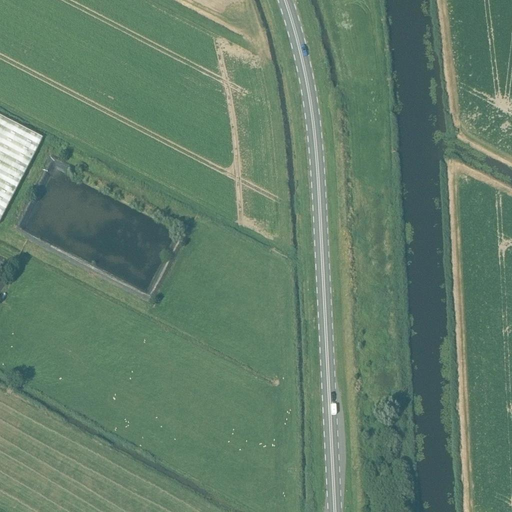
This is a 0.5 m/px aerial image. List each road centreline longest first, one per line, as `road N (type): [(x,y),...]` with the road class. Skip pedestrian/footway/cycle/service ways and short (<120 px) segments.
road 1 (primary): [(334,511),(314,138),(284,0)]
road 2 (track): [(470,511),(452,172),(511,196)]
road 3 (track): [(0,251),(273,392)]
